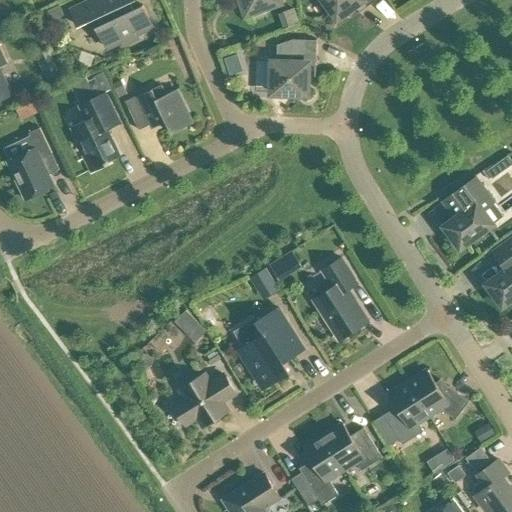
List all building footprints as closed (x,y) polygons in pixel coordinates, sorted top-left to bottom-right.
[(135,0),(92,0),(71,10),(79,26),(98,17),(102,25),(98,27),(108,49),(124,41),(125,45),(139,39),(137,35),(154,27),(143,6),(134,10),(130,2),(135,0)] [(242,0),(247,14),(280,2),(279,0),(242,0)] [(377,0),(325,0),(338,18),(363,0),(368,7),(377,0)] [(47,11),(53,25),(67,18),(60,5),(47,11)] [(278,63),(274,63),(273,93),(307,94),(308,64),(316,65),(317,52),(317,40),(294,39),(278,44),(278,63)] [(37,56),(47,79),(61,72),(51,50),(37,56)] [(0,66),(6,64),(0,51),(0,100),(12,95),(0,67),(0,66)] [(114,84),(120,97),(128,93),(122,80),(114,84)] [(166,95),(162,85),(139,96),(138,95),(125,101),(139,130),(151,125),(153,129),(167,122),(173,134),(194,124),(177,90),(166,95)] [(121,123),(106,92),(79,105),(87,121),(72,128),(78,142),(80,141),(87,154),(83,156),(91,173),(111,164),(109,161),(121,156),(108,129),(121,123)] [(33,102),(18,109),(23,120),(38,112),(33,102)] [(52,153),(40,128),(29,133),(36,148),(8,162),(26,200),(55,186),(42,159),(52,153)] [(487,170),(493,178),(511,164),(511,161),(508,156),(487,170)] [(476,177),(456,192),(442,202),(455,220),(445,227),(461,248),(494,224),(493,223),(504,215),(476,177)] [(511,239),(495,252),(507,270),(487,284),(503,306),(511,299),(511,239)] [(278,275),(298,264),(292,252),(272,262),(278,275)] [(358,283),(342,258),(322,271),(328,280),(321,285),(325,293),(316,299),(325,313),(321,315),(330,328),(333,326),(342,339),(367,323),(347,291),(358,283)] [(267,267),(250,277),(264,300),(280,290),(267,267)] [(177,321),(182,325),(189,326),(198,316),(189,307),(177,321)] [(305,349),(279,308),(257,322),(265,334),(239,351),(255,377),(260,374),(267,386),(290,372),(284,362),(305,349)] [(143,353),(139,364),(150,369),(154,359),(143,353)] [(408,382),(430,416),(441,409),(455,420),(469,401),(440,379),(439,380),(435,383),(428,371),(431,370),(430,368),(408,382)] [(211,383),(205,374),(180,390),(186,399),(174,406),(186,425),(198,418),(203,427),(228,411),(223,402),(236,394),(224,375),(211,383)] [(430,416),(408,382),(387,396),(387,397),(390,395),(397,407),(384,415),(400,440),(403,445),(424,432),(419,423),(430,416)] [(400,440),(384,415),(374,421),(389,446),(400,440)] [(324,436),(345,470),(357,463),(362,471),(383,458),(364,428),(351,436),(344,425),(346,423),(346,422),(324,436)] [(489,422),(475,431),(482,442),(496,434),(489,422)] [(345,470),(324,436),(302,449),(303,451),(306,449),(313,460),(300,469),(302,473),(293,479),(309,505),(319,499),(323,506),(339,495),(330,480),(345,470)] [(509,473),(499,460),(479,475),(488,487),(476,496),(487,511),(488,511),(493,509),(495,511),(511,511),(511,489),(503,478),(509,473)] [(281,498),(265,473),(230,496),(231,497),(229,505),(228,506),(231,511),(268,511),(269,506),(281,498)] [(441,473),(433,479),(442,491),(450,485),(441,473)] [(463,511),(453,498),(434,511),(463,511)]
